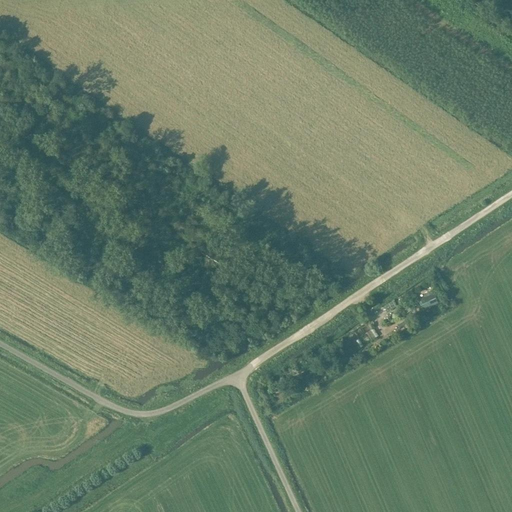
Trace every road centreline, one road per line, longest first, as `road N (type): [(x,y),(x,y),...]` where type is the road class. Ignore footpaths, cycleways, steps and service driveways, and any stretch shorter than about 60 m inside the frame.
road 1 (track): [(233,376),(511,195)]
road 2 (unclassified): [(0,344),(129,414),(171,407),(233,376)]
road 3 (unclassified): [(296,511),(233,376)]
